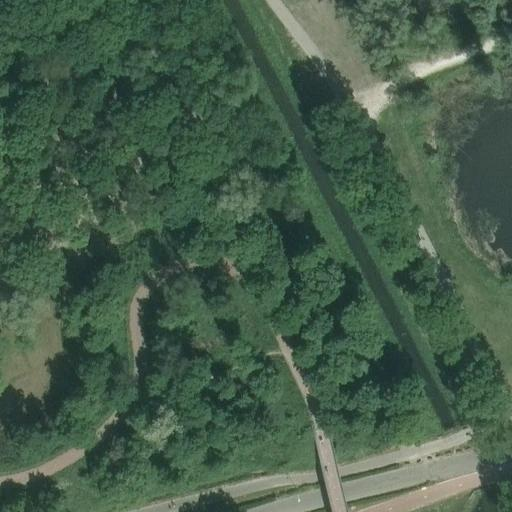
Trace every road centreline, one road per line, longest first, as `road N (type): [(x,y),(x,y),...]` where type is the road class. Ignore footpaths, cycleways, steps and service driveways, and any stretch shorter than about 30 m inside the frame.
road 1 (track): [(369,131),(511,408)]
road 2 (unclassified): [(266,511),(511,451)]
road 3 (track): [(278,0),(369,131)]
